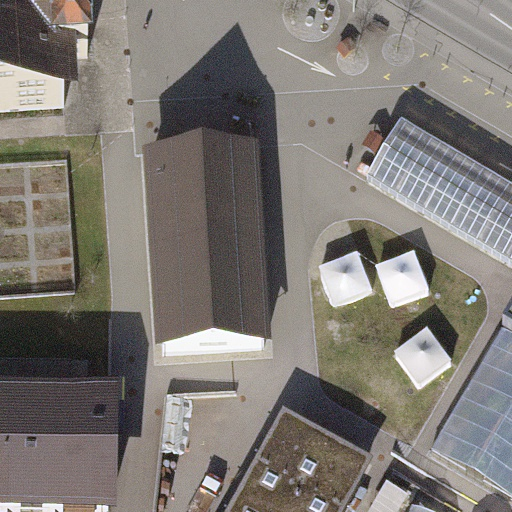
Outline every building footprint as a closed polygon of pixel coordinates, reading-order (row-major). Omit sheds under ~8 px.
[(0,0),(0,113),(65,109),(63,60),(89,59),(86,0),(0,0)] [(511,190),(403,125),(369,181),(511,266),(511,190)] [(252,155),(147,159),(165,355),(265,350),(252,155)] [(511,320),(433,452),(511,499),(511,320)] [(0,359),(0,390),(90,392),(91,361),(0,359)] [(0,390),(0,511),(118,511),(121,392),(90,392),(0,390)] [(348,511),(373,469),(281,418),(228,511),(348,511)]
